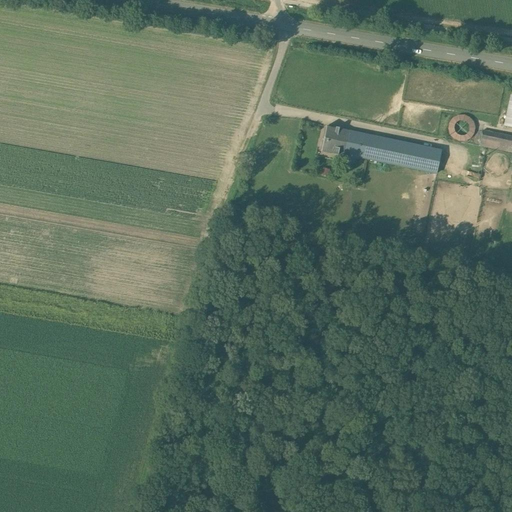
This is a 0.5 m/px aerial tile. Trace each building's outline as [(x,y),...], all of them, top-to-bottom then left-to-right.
[(452,140),(475,138),(474,114),(450,116),(452,140)] [(338,153),(337,152),(342,130),(326,126),(320,152),(337,155),(338,153)] [(357,160),(358,157),(363,134),(342,130),(337,152),(338,153),(337,155),(357,160)] [(508,136),(482,131),(479,145),(505,151),(508,136)] [(441,151),(363,134),(358,157),(370,159),(436,174),(441,151)]
